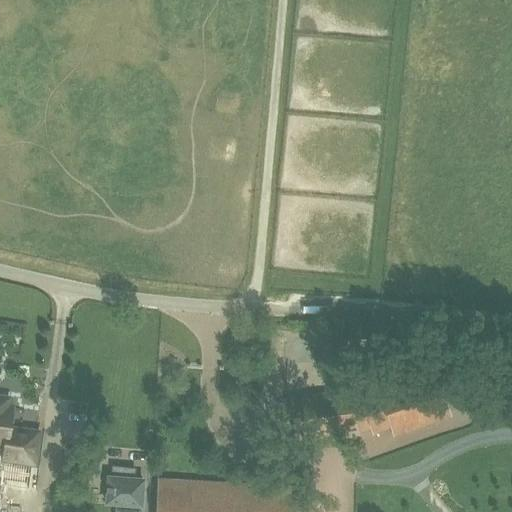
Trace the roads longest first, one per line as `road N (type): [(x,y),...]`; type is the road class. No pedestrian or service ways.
road 1 (unclassified): [(0,272),(114,296),(416,324),(511,345)]
road 2 (unknown): [(63,285),(65,313),(41,402)]
